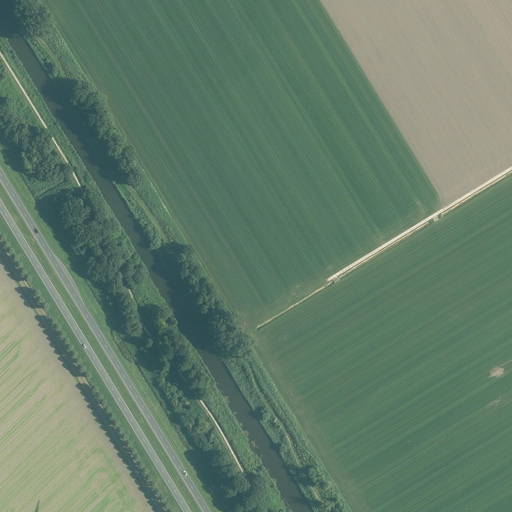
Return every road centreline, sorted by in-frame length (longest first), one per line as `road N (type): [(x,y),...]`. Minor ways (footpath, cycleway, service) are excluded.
road 1 (trunk): [(206,511),(0,174)]
road 2 (trunk): [(0,205),(187,511)]
